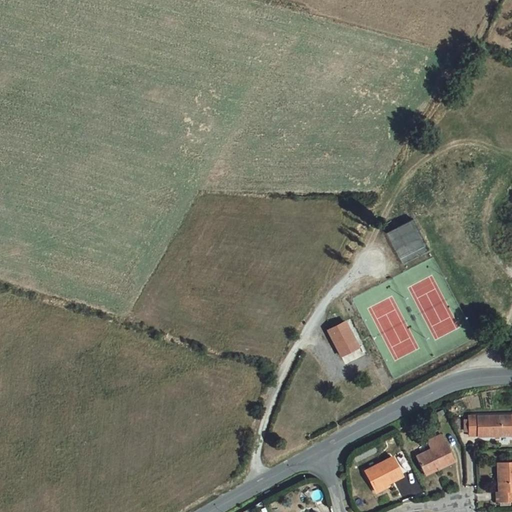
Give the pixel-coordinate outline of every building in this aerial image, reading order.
[(454,46),(452,48),(447,58),(456,63),(464,51),(454,46)] [(416,223),(389,233),(400,263),(427,254),(416,223)] [(335,330),(319,338),(333,363),(343,358),(335,343),(341,339),(335,330)] [(511,422),(485,423),(485,421),(477,421),(477,426),(477,438),(476,442),(484,442),(485,443),(511,442),(511,422)] [(441,456),(427,464),(434,478),(449,471),(451,474),(465,467),(449,439),(436,446),(441,456)] [(401,466),(374,480),(384,498),(411,484),(401,466)] [(503,500),(499,501),(499,507),(511,507),(511,470),(502,471),(503,500)] [(318,501),(323,496),(317,489),(312,495),(318,501)]
